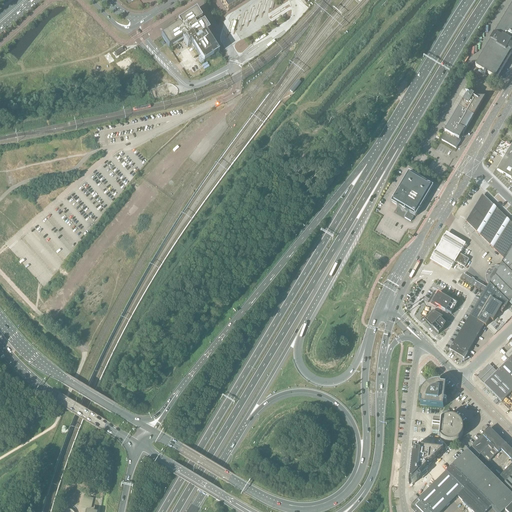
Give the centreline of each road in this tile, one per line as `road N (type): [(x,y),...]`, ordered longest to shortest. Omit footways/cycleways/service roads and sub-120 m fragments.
road 1 (motorway): [(176,511),(395,145)]
road 2 (motorway): [(369,165),(162,511)]
road 3 (motorway): [(369,165),(348,181),(151,430)]
road 4 (primary): [(357,473),(329,502),(297,508),(260,496),(151,430)]
road 5 (motorway): [(301,323),(395,145)]
road 6 (motorway): [(470,0),(369,165)]
road 7 (primary): [(151,430),(33,359),(0,320)]
road 8 (motorway): [(243,421),(282,393),(322,394),(355,429),(357,473)]
road 9 (primary): [(0,344),(37,383),(140,445)]
road 10 (unclassified): [(405,511),(406,435),(423,342)]
road 11 (motorway): [(395,145),(484,0)]
road 12 (primary): [(462,166),(381,305)]
road 13 (primary): [(394,309),(471,170)]
road 14 (motorway): [(371,332),(352,371),(325,383),(296,360),(301,323)]
road 15 (primary): [(371,332),(357,473)]
road 16 (unclassified): [(12,240),(112,147)]
road 17 (primary): [(365,488),(378,449),(381,356)]
road 18 (primary): [(140,445),(245,508)]
